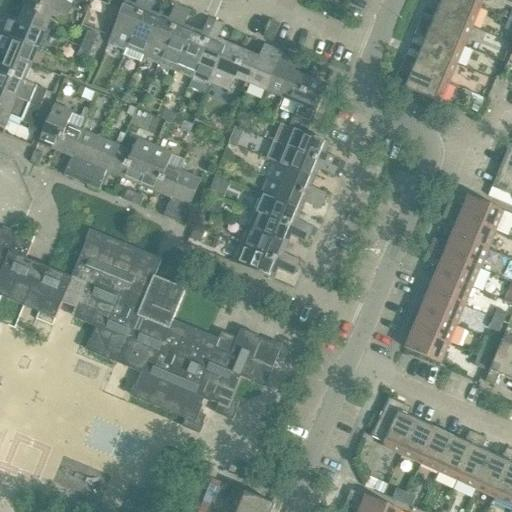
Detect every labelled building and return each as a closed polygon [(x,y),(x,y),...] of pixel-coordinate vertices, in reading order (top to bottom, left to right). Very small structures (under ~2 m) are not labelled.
[(63,23),(71,4),(60,0),(27,0),(26,5),(39,10),(32,27),(48,34),(49,31),(46,30),(51,18),(63,23)] [(126,48),(146,0),(137,0),(136,3),(140,5),(139,9),(124,3),(108,41),(126,48)] [(140,63),(143,55),(158,17),(145,12),(147,8),(151,9),(155,0),(146,0),(126,48),(126,49),(123,56),(140,63)] [(472,28),(480,9),(459,0),(441,0),(436,13),(472,28)] [(459,0),(480,9),(483,0),(459,0)] [(39,10),(26,5),(19,21),(7,16),(0,32),(0,34),(37,50),(44,35),(47,36),(48,34),(32,27),(39,10)] [(159,62),(181,9),(174,6),(169,17),(173,19),(172,23),(158,17),(143,55),(159,62)] [(176,69),(191,32),(178,26),(180,22),(184,24),(189,13),(181,9),(159,62),(176,69)] [(464,46),(472,28),(436,13),(432,23),(421,18),(417,27),(464,46)] [(192,76),(215,24),(207,20),(203,31),(207,34),(205,37),(191,32),(176,69),(192,76)] [(266,29),(276,33),(279,25),(270,21),(266,29)] [(210,83),(226,46),(212,40),(213,36),(218,38),(222,27),(215,24),(192,76),(210,83)] [(456,65),(464,46),(417,27),(414,36),(425,41),(421,50),(456,65)] [(273,42),(274,38),(276,33),(266,29),(263,38),(273,42)] [(83,40),(93,44),(97,36),(87,32),(83,40)] [(31,65),(37,50),(0,34),(0,54),(4,57),(0,66),(0,74),(10,78),(17,62),(34,69),(35,67),(31,65)] [(80,48),(90,52),(93,44),(83,40),(80,48)] [(237,66),(242,52),(226,46),(210,83),(228,91),(233,79),(245,84),(244,87),(246,88),(252,72),(237,66)] [(265,92),(281,54),(264,46),(258,59),(242,52),(237,66),(252,72),(246,88),(248,89),(250,86),(265,92)] [(76,57),(86,61),(90,52),(80,48),(76,57)] [(448,85),(456,65),(421,50),(416,61),(405,56),(401,65),(448,85)] [(310,80),(294,74),(299,61),(281,54),(265,92),(281,99),(279,102),(282,103),(289,87),(305,93),(310,80)] [(46,92),(24,82),(29,70),(33,71),(34,69),(17,62),(10,78),(0,74),(0,92),(39,109),(46,92)] [(440,104),(448,85),(401,65),(398,74),(409,78),(405,89),(440,104)] [(311,125),(327,87),(310,80),(305,93),(289,87),(282,103),(284,104),(285,101),(297,106),(288,128),(290,129),(299,133),(301,129),(296,127),(299,120),(311,125)] [(32,127),(39,109),(0,92),(0,128),(4,130),(9,117),(32,127)] [(79,131),(67,126),(72,113),(53,106),(38,144),(55,151),(61,138),(76,145),(83,128),(81,127),(79,131)] [(299,120),(296,127),(301,129),(308,132),(311,125),(299,120)] [(83,177),(99,139),(84,133),(85,129),(83,128),(76,145),(61,138),(55,151),(71,158),(63,176),(75,181),(77,175),(83,177)] [(328,145),(307,136),(299,133),(290,129),(283,147),(336,169),(339,161),(329,157),(326,161),(322,160),(328,145)] [(112,159),(119,143),(116,142),(115,145),(99,139),(83,177),(89,180),(87,186),(99,191),(106,172),(122,179),(127,166),(112,159)] [(138,186),(154,147),(137,140),(131,152),(119,148),(121,144),(119,143),(112,159),(127,166),(122,179),(138,186)] [(511,146),(509,145),(491,189),(511,197),(511,195),(511,146)] [(179,172),(167,167),(172,155),(154,147),(138,186),(155,193),(161,180),(176,186),(183,170),(180,169),(179,172)] [(336,169),(283,147),(276,164),(314,179),(320,166),(323,167),(322,172),(333,177),(336,169)] [(38,165),(42,156),(34,152),(30,162),(38,165)] [(314,179),(276,164),(269,180),(323,202),(326,195),(315,190),(312,195),(309,193),(314,179)] [(184,219),(200,181),(183,174),(185,171),(183,170),(176,186),(161,180),(155,193),(171,199),(163,217),(175,222),(177,216),(184,219)] [(323,202),(269,180),(262,197),(300,213),(306,199),(310,200),(309,205),(319,210),(323,202)] [(131,204),(135,194),(127,191),(123,200),(131,204)] [(139,207),(143,197),(135,194),(131,204),(139,207)] [(300,213),(262,197),(255,213),(283,225),(308,235),(311,228),(301,223),(300,225),(299,228),(295,227),(300,213)] [(495,232),(503,212),(468,197),(463,208),(448,202),(445,211),(495,232)] [(495,232),(445,211),(441,220),(456,226),(452,235),(488,249),(495,232)] [(308,235),(283,225),(255,213),(248,230),(287,246),(293,232),(296,233),(295,238),(306,242),(308,235)] [(281,260),(287,246),(248,230),(242,247),(295,269),(298,262),(287,257),(285,262),(281,260)] [(185,290),(154,277),(147,274),(153,258),(90,232),(71,279),(47,269),(25,260),(31,244),(17,238),(14,246),(0,239),(0,232),(0,231),(0,298),(1,297),(55,319),(65,296),(79,302),(73,317),(96,327),(86,350),(140,373),(131,396),(185,419),(182,426),(199,433),(206,417),(198,413),(204,399),(218,405),(215,413),(232,420),(238,403),(231,400),(240,378),(263,388),(280,347),(240,331),(233,346),(173,321),(182,298),(185,290)] [(479,269),(488,249),(452,235),(448,246),(433,240),(429,249),(479,269)] [(295,269),(242,247),(235,265),(272,280),(279,265),(282,267),(281,272),(292,276),(295,269)] [(472,288),(479,269),(429,249),(425,257),(440,263),(436,273),(472,288)] [(464,307),(472,288),(436,273),(428,292),(464,307)] [(456,326),(464,307),(428,292),(420,311),(456,326)] [(502,324),(506,314),(496,310),(492,319),(502,324)] [(448,345),(456,326),(420,311),(413,330),(448,345)] [(498,333),(502,324),(492,319),(488,329),(498,333)] [(440,364),(448,345),(413,330),(404,349),(440,364)] [(509,380),(511,371),(511,339),(504,336),(485,383),(494,387),(499,376),(509,380)] [(487,361),(491,351),(481,347),(477,357),(487,361)] [(483,370),(487,361),(477,357),(473,366),(483,370)] [(401,456),(417,421),(408,417),(410,413),(402,409),(404,405),(388,398),(371,437),(384,443),(382,447),(401,456)] [(420,465),(436,430),(417,421),(401,456),(420,465)] [(438,473),(454,438),(436,430),(420,465),(438,473)] [(457,481),(478,436),(469,432),(464,443),(454,438),(438,473),(457,481)] [(475,490),(491,455),(481,450),(486,440),(478,436),(457,481),(475,490)] [(494,498),(511,458),(511,451),(506,449),(501,460),(491,455),(475,490),(494,498)] [(511,506),(511,458),(494,498),(511,506)] [(401,503),(406,493),(396,489),(391,499),(401,503)] [(400,511),(401,511),(350,491),(346,500),(361,506),(358,511),(400,511)] [(272,511),(275,506),(239,492),(230,511),(272,511)] [(411,507),(415,497),(406,493),(401,503),(411,507)]
